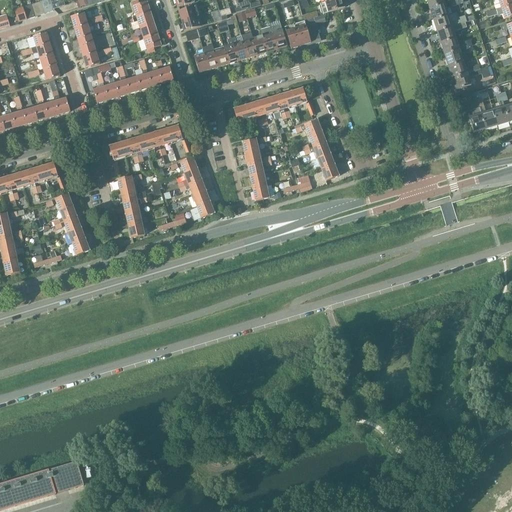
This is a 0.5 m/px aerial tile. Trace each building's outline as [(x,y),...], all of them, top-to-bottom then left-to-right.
[(47,0),(40,2),(44,14),(54,11),(53,10),(50,0),(47,0)] [(54,9),(65,6),(62,0),(50,0),(53,10),(54,9)] [(300,0),(301,2),(303,10),(309,8),(306,0),(300,0)] [(320,5),(323,14),(345,8),(342,0),(335,0),(325,3),(320,5)] [(443,0),(426,0),(429,9),(445,4),(443,0)] [(457,0),(450,3),(445,4),(429,9),(433,21),(448,16),(454,14),(451,7),(459,5),(457,0)] [(511,0),(497,0),(501,9),(511,5),(511,0)] [(137,17),(150,13),(147,2),(139,5),(138,1),(132,3),(137,17)] [(35,17),(44,14),(40,2),(32,5),(35,17)] [(31,5),(23,8),(27,20),(35,17),(31,5)] [(502,14),(504,20),(511,17),(511,5),(501,9),(496,10),(491,11),(492,16),(497,15),(498,16),(502,14)] [(182,22),(199,17),(196,7),(179,12),(182,22)] [(18,23),(27,20),(23,8),(14,11),(18,23)] [(219,10),(212,12),(216,22),(217,22),(222,20),(221,16),(219,10)] [(256,14),(255,10),(245,13),(247,17),(247,19),(257,16),(256,14)] [(137,17),(140,29),(154,24),(150,13),(137,17)] [(84,14),(71,18),(75,29),(87,25),(86,20),(84,14)] [(0,30),(10,27),(6,16),(0,17),(0,30)] [(238,23),(236,16),(231,17),(231,20),(226,22),(228,26),(238,23)] [(321,40),(316,24),(325,21),(324,16),(311,20),(307,21),(305,22),(285,28),(291,49),(321,40)] [(451,23),(448,16),(433,21),(437,33),(452,28),(457,26),(465,24),(463,19),(456,21),(456,22),(451,23)] [(182,22),(185,32),(202,27),(199,17),(182,22)] [(154,24),(140,29),(144,39),(157,35),(154,24)] [(280,24),(270,27),(277,50),(287,47),(280,24)] [(510,37),(511,36),(511,24),(506,26),(506,24),(500,26),(502,32),(508,30),(510,37)] [(87,25),(75,29),(78,40),(83,58),(96,54),(93,43),(91,37),(91,36),(87,25)] [(261,30),(262,36),(268,53),(277,50),(270,27),(261,30)] [(456,39),(452,28),(437,33),(440,44),(456,39)] [(199,35),(197,31),(197,30),(185,34),(188,42),(200,39),(199,35)] [(33,37),(37,47),(37,48),(50,44),(46,33),(33,37)] [(258,56),(253,39),(251,34),(241,37),(248,59),(258,56)] [(157,35),(144,39),(149,54),(155,52),(154,48),(161,46),(157,35)] [(253,39),(258,56),(268,53),(262,36),(253,39)] [(248,59),(241,37),(232,39),(238,62),(248,59)] [(238,62),(232,39),(228,41),(229,46),(224,48),(229,65),(238,62)] [(472,47),(470,41),(458,45),(456,39),(440,44),(444,56),(460,51),(472,47)] [(37,48),(37,47),(32,49),(27,50),(28,55),(33,53),(33,54),(38,52),(40,59),(53,55),(50,44),(37,48)] [(203,49),(204,53),(209,70),(219,68),(214,51),(212,46),(203,49)] [(472,47),(460,51),(444,56),(448,67),(468,61),(466,54),(474,51),(472,47)] [(117,48),(112,50),(115,60),(120,59),(117,48)] [(214,51),(219,68),(229,65),(224,48),(214,51)] [(96,54),(83,58),(87,69),(99,65),(99,64),(97,58),(107,55),(106,50),(101,52),(101,53),(96,54)] [(209,70),(204,53),(194,56),(199,73),(209,70)] [(42,64),(43,70),(56,66),(53,55),(40,59),(35,60),(37,65),(42,64)] [(19,66),(32,61),(30,56),(17,61),(19,66)] [(470,68),(468,61),(448,67),(451,79),(467,74),(472,72),(485,68),(484,65),(479,66),(478,65),(470,68)] [(109,64),(98,68),(100,73),(111,70),(109,65),(109,64)] [(43,70),(47,81),(59,77),(56,66),(43,70)] [(154,73),(148,75),(151,88),(163,84),(159,72),(157,67),(153,69),(154,73)] [(159,72),(163,84),(173,81),(170,68),(159,72)] [(483,79),(491,77),(488,68),(485,69),(485,68),(472,72),(474,77),(481,74),(483,79)] [(471,86),(467,74),(451,79),(455,91),(471,86)] [(137,78),(141,91),(151,88),(148,75),(137,78)] [(127,76),(126,77),(125,77),(126,81),(130,94),(141,91),(137,78),(129,81),(127,76)] [(130,94),(126,81),(125,77),(121,78),(122,83),(115,85),(119,98),(130,94)] [(105,88),(109,101),(119,98),(115,85),(115,82),(109,83),(110,86),(105,88)] [(97,104),(109,101),(105,88),(93,91),(97,104)] [(291,93),(295,106),(307,103),(303,89),(291,93)] [(54,98),(59,115),(70,112),(66,99),(60,101),(57,91),(52,93),(54,98)] [(291,93),(279,96),(283,110),(295,106),(291,93)] [(485,130),(481,114),(479,109),(477,102),(475,95),(465,98),(467,105),(470,104),(472,111),(462,114),(466,127),(471,126),(474,134),(485,130)] [(504,107),(502,102),(500,95),(496,96),(500,109),(492,111),(497,126),(509,123),(504,107)] [(268,100),(272,113),(283,110),(279,96),(268,100)] [(51,104),(44,106),(48,119),(59,115),(54,98),(49,99),(51,104)] [(261,117),(272,113),(268,100),(257,103),(261,117)] [(250,120),(261,117),(257,103),(246,106),(250,120)] [(23,112),(27,125),(37,122),(33,109),(32,105),(27,107),(28,111),(23,112)] [(44,106),(33,109),(37,122),(48,119),(44,106)] [(238,123),(249,120),(250,120),(246,106),(234,110),(238,123)] [(7,117),(1,119),(5,131),(16,128),(12,115),(11,111),(5,112),(7,117)] [(481,114),(485,130),(497,126),(492,111),(481,114)] [(12,115),(16,128),(27,125),(23,112),(12,115)] [(306,130),(309,137),(322,132),(317,121),(304,126),(306,130)] [(170,144),(171,144),(182,140),(178,127),(166,130),(170,144)] [(159,147),(170,144),(166,130),(155,134),(159,147)] [(309,137),(313,148),(326,143),(322,132),(309,137)] [(148,150),(159,147),(155,134),(144,137),(148,150)] [(137,154),(148,150),(144,137),(133,140),(137,154)] [(121,144),(125,157),(137,154),(133,140),(121,144)] [(256,140),(242,143),(245,155),(258,152),(257,145),(260,144),(259,140),(256,140)] [(326,143),(313,148),(317,159),(330,154),(326,143)] [(121,144),(109,147),(114,161),(125,157),(121,144)] [(258,152),(245,155),(248,167),(265,163),(264,158),(260,159),(258,152)] [(317,159),(321,170),(334,165),(330,154),(317,159)] [(184,175),(197,170),(193,158),(180,163),(184,175)] [(298,160),(290,162),(292,169),(299,167),(300,166),(298,160)] [(265,163),(248,167),(250,178),(264,175),(262,168),(266,168),(265,163)] [(46,181),(58,177),(54,164),(42,167),(46,181)] [(334,165),(321,170),(317,172),(321,183),(338,177),(334,165)] [(30,171),(34,184),(46,181),(42,167),(30,171)] [(188,185),(189,186),(201,181),(197,170),(184,175),(188,185)] [(34,184),(30,171),(19,174),(23,188),(34,184)] [(23,188),(19,174),(8,178),(12,191),(23,188)] [(121,193),(134,190),(132,182),(142,179),(141,175),(118,180),(121,193)] [(266,187),(264,175),(250,178),(253,190),(266,187)] [(8,178),(0,179),(0,192),(1,195),(12,191),(8,178)] [(188,185),(185,187),(179,189),(181,192),(190,189),(193,196),(206,191),(201,181),(189,186),(188,185)] [(154,193),(146,195),(146,198),(161,195),(160,190),(162,189),(161,183),(152,185),(154,193)] [(269,199),(266,187),(253,190),(255,202),(269,199)] [(134,190),(121,193),(123,204),(137,201),(140,200),(146,198),(145,193),(142,194),(141,188),(134,190)] [(206,191),(193,196),(197,207),(210,202),(206,191)] [(60,211),(73,207),(68,195),(55,200),(60,211)] [(126,215),(139,212),(137,201),(123,204),(126,215)] [(214,214),(210,202),(197,207),(201,219),(214,214)] [(73,207),(60,211),(62,217),(59,219),(59,220),(53,222),(55,226),(60,224),(64,223),(77,218),(73,207)] [(126,215),(128,227),(142,224),(147,223),(146,218),(141,219),(139,212),(126,215)] [(10,214),(7,215),(0,216),(0,228),(10,227),(8,220),(12,220),(11,218),(10,214)] [(77,218),(64,223),(68,233),(81,229),(77,218)] [(142,224),(128,227),(131,239),(144,236),(142,224)] [(11,233),(10,227),(0,228),(0,240),(12,238),(16,237),(22,236),(21,232),(15,233),(14,232),(11,233)] [(72,244),(85,239),(81,229),(68,233),(72,244)] [(0,247),(1,252),(15,250),(12,238),(0,240),(0,247)] [(90,251),(85,239),(72,244),(77,256),(90,251)] [(4,264),(17,261),(22,260),(20,255),(16,256),(15,250),(1,252),(4,264)] [(17,261),(4,264),(6,276),(20,273),(17,261)] [(0,511),(52,496),(56,495),(51,478),(54,478),(58,494),(84,486),(77,462),(51,470),(53,475),(50,475),(49,470),(0,485),(0,511)]
